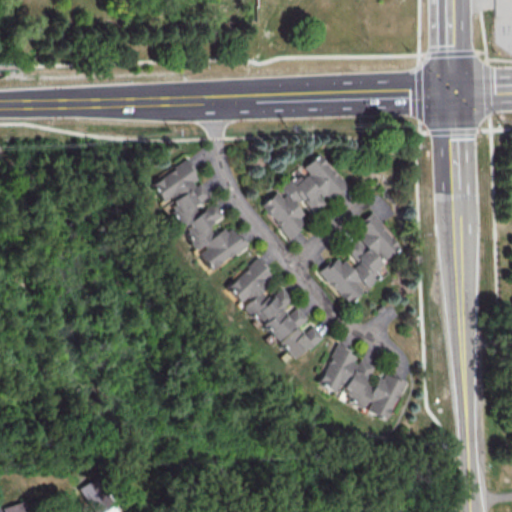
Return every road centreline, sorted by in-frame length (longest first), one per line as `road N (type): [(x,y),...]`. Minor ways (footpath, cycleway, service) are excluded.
road 1 (tertiary): [(467,511),(451,92)]
road 2 (residential): [(215,98),(220,167),(234,197),(346,324),(406,362)]
road 3 (tertiary): [(451,92),(215,98)]
road 4 (tertiary): [(215,98),(0,103)]
